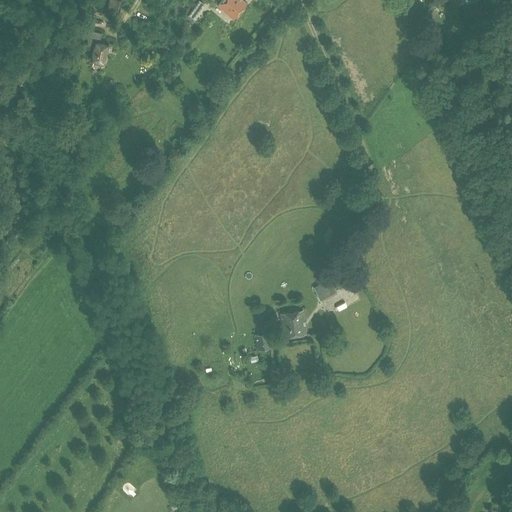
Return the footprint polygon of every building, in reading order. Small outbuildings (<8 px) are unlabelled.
[(110,0),(108,13),(118,15),(121,1),(115,0),(110,0)] [(198,0),(188,15),(194,19),(204,4),(198,0)] [(223,0),(218,6),(233,18),(247,0),(223,0)] [(92,14),(101,16),(103,6),(93,5),(92,14)] [(418,23),(426,28),(430,22),(439,10),(432,5),(424,17),(423,16),(418,23)] [(93,63),(100,65),(100,63),(103,63),(108,44),(100,42),(102,33),(90,30),(87,42),(85,42),(84,44),(94,46),(90,60),(93,61),(93,63)] [(26,86),(26,82),(23,78),(19,78),(16,81),(16,85),(18,88),(22,88),(26,86)] [(313,287),(321,302),(338,293),(330,278),(313,287)] [(280,314),(283,337),(306,334),(303,311),(280,314)] [(254,335),(257,350),(272,347),(269,332),(254,335)]
